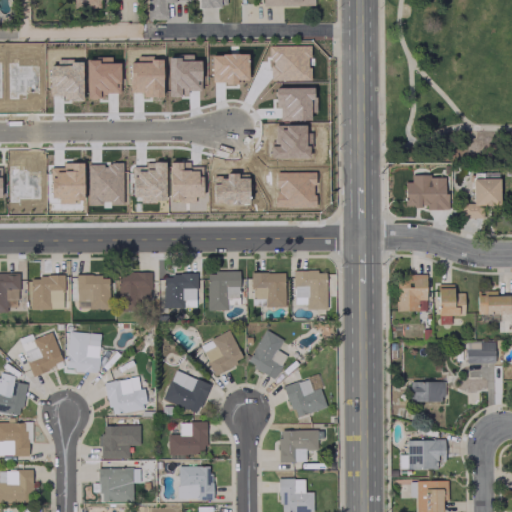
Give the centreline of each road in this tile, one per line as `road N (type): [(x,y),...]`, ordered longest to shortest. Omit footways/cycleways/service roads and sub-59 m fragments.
road 1 (residential): [(0,244),(423,237),(470,253),(511,255)]
road 2 (tertiary): [(358,0),(364,511)]
road 3 (residential): [(0,129),(230,128)]
road 4 (track): [(0,35),(205,31)]
road 5 (residential): [(219,31),(359,31)]
